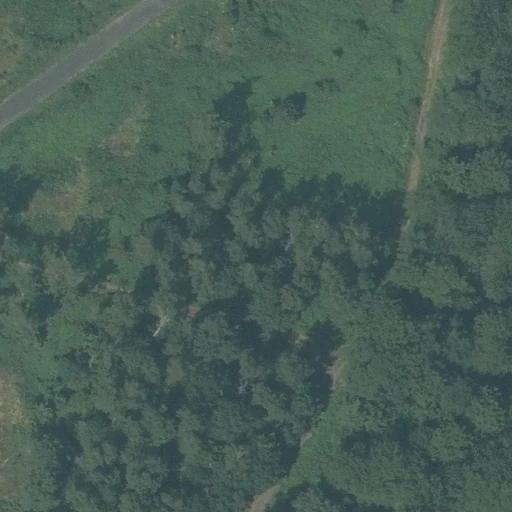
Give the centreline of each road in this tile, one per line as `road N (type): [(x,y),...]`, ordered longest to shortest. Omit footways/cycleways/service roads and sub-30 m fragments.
road 1 (track): [(0,257),(367,349)]
road 2 (track): [(439,0),(367,349)]
road 3 (track): [(0,116),(163,0)]
road 4 (track): [(367,349),(253,511)]
